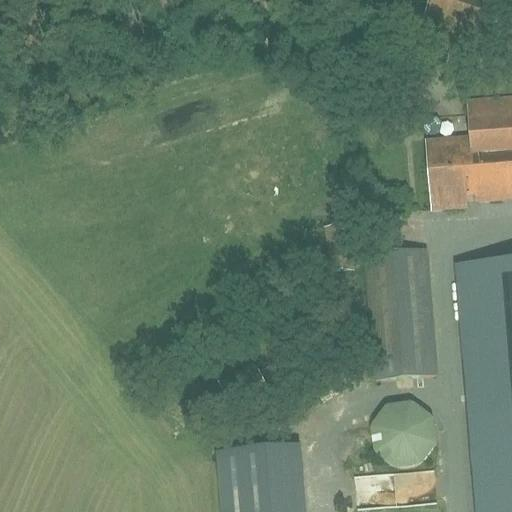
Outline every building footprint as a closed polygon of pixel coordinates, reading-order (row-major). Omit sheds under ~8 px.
[(487,44),(500,0),(430,0),(423,23),(487,44)] [(398,97),(396,61),(377,61),(378,97),(398,97)] [(477,203),(511,200),(511,99),(468,103),(471,140),(427,144),(433,211),(467,208),(466,192),(476,191),(477,203)] [(390,209),(406,207),(405,199),(389,200),(390,209)] [(347,229),(346,229),(328,231),(331,267),(350,265),(347,229)] [(426,253),(365,258),(375,383),(436,378),(426,253)] [(481,511),(511,511),(511,265),(461,270),(481,511)] [(233,412),(269,393),(253,364),(218,383),(233,412)] [(436,443),(436,437),(435,428),(433,423),(430,418),(426,413),(422,409),(417,407),(408,404),(402,403),(397,404),(391,405),(383,409),(379,413),(375,418),(372,423),(370,428),(369,437),(370,446),(372,451),(375,456),(379,461),(386,466),(391,469),(397,470),(402,471),(408,470),(414,469),(422,465),(426,461),(432,454),(434,448),(436,443)]
